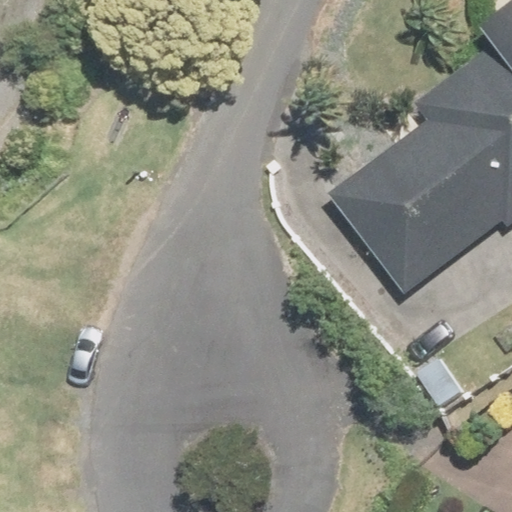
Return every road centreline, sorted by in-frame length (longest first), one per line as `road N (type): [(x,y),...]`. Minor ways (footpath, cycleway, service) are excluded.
road 1 (residential): [(219,207),(287,298),(320,382),(323,436),(311,486),(294,511)]
road 2 (residential): [(143,511),(123,470),(120,413),(181,261)]
road 3 (residential): [(310,0),(261,93),(219,207)]
